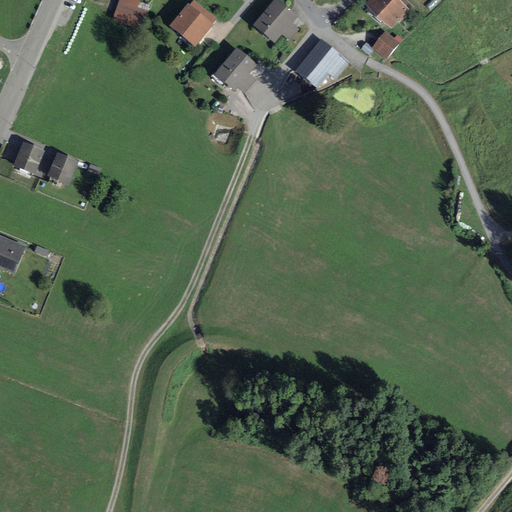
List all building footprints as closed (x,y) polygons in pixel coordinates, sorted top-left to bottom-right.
[(140,0),(122,0),(115,21),(132,27),(140,0)] [(410,12),(396,0),(376,0),(370,7),(394,29),(410,12)] [(297,18),(280,4),(259,29),(276,43),(297,18)] [(192,9),(175,29),(197,48),(213,28),(192,9)] [(400,45),(388,35),(377,49),(389,59),(400,45)] [(344,59),(326,44),(301,74),(319,88),(344,59)] [(258,68),(239,53),(219,78),(238,92),(258,68)] [(44,154),(26,147),(19,168),(37,175),(44,154)] [(78,165),(59,158),(52,178),(71,185),(78,165)] [(24,249),(0,239),(0,269),(1,267),(16,272),(24,249)]
